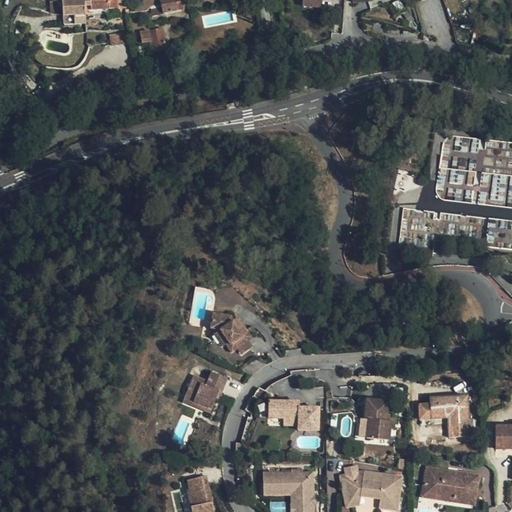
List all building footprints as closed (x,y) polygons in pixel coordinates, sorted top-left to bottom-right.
[(62,0),(63,15),(73,15),(74,24),(86,24),(85,6),(90,5),(91,9),(107,8),(117,8),(118,2),(125,2),(125,0),(62,0)] [(159,0),(161,6),(162,14),(184,9),(183,4),(181,5),(179,0),(159,0)] [(152,16),(162,14),(161,6),(151,9),(152,16)] [(122,17),(117,8),(107,8),(109,20),(122,17)] [(73,15),(63,15),(63,25),(74,24),(73,15)] [(150,30),(150,26),(133,29),(134,37),(140,36),(142,43),(151,41),(153,53),(167,50),(163,28),(150,30)] [(448,200),(511,205),(511,143),(482,140),(454,137),(448,200)] [(232,345),(237,342),(249,335),(253,332),(239,310),(235,313),(232,308),(217,305),(212,319),(217,321),(221,322),(228,333),(225,336),(232,345)] [(221,337),(225,336),(228,333),(221,322),(217,321),(214,327),(221,337)] [(249,335),(237,342),(242,349),(253,341),(249,335)] [(191,367),(183,385),(192,389),(191,391),(210,400),(217,385),(220,387),(229,366),(212,359),(206,373),(191,367)] [(266,386),(263,384),(259,382),(252,389),(260,394),(266,386)] [(192,389),(183,385),(180,393),(208,405),(210,400),(191,391),(192,389)] [(470,388),(432,390),(432,397),(420,398),(421,413),(433,412),(450,411),(452,430),(472,429),(470,388)] [(295,393),(270,394),(270,410),(288,409),(301,409),(301,416),(302,423),(321,423),(321,400),(302,400),(295,401),(295,393)] [(391,418),(391,416),(390,397),(366,397),(365,415),(391,418)] [(391,435),(392,425),(391,418),(365,415),(365,418),(369,418),(369,435),(391,435)] [(511,433),(499,434),(498,447),(506,447),(506,457),(511,456),(511,433)] [(295,464),(265,464),(265,487),(275,487),(275,480),(302,480),(302,511),(318,511),(318,499),(313,499),(313,492),(318,492),(317,472),(306,472),(306,463),(295,464)] [(317,464),(306,463),(306,472),(317,472),(317,464)] [(448,493),(447,500),(477,504),(480,474),(437,469),(437,476),(428,475),(427,488),(448,493)] [(396,492),(400,492),(402,475),(371,472),(369,470),(339,476),(343,498),(359,496),(379,498),(382,479),(397,480),(396,492)] [(188,511),(209,511),(200,472),(183,474),(185,484),(182,485),(188,511)] [(399,499),(400,492),(396,492),(397,480),(382,479),(379,498),(399,499)] [(275,480),(275,487),(295,486),(295,511),(302,511),(302,480),(275,480)] [(427,488),(425,496),(447,500),(448,493),(427,488)] [(359,496),(343,498),(345,507),(360,505),(359,496)] [(379,498),(378,508),(398,509),(399,499),(379,498)]
